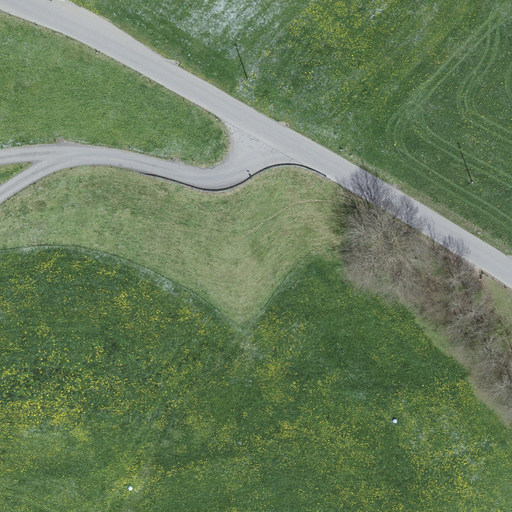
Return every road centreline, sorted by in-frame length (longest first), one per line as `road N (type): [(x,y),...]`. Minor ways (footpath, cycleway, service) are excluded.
road 1 (unclassified): [(12,0),(162,71),(511,273)]
road 2 (track): [(0,189),(69,149),(121,150),(213,170),(234,166),(274,135)]
